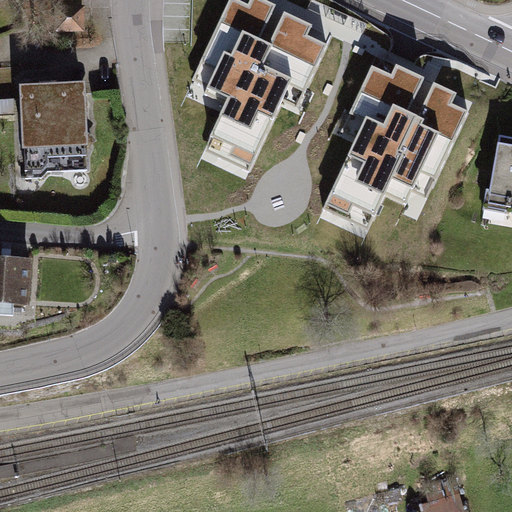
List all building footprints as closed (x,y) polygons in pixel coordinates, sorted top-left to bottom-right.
[(284,104),(298,111),(327,48),(307,38),(312,28),(285,15),(270,48),(258,43),(274,8),(256,0),(252,0),(249,7),(232,0),(229,0),(190,83),(206,90),(202,98),(223,108),(202,153),(250,175),(284,104)] [(82,15),(82,7),(45,7),(45,34),(82,35),(82,15)] [(427,201),(468,115),(452,107),(456,97),(434,87),(418,121),(408,117),(426,81),(396,67),(392,77),(372,67),(339,135),(353,141),(320,210),(371,234),(388,200),(407,209),(413,194),(427,201)] [(88,90),(16,93),(21,181),(93,177),(88,90)] [(511,141),(499,139),(485,209),(511,214),(511,141)] [(25,259),(0,256),(0,311),(20,313),(25,259)] [(429,504),(419,507),(420,511),(445,511),(462,507),(455,481),(425,490),(429,504)]
